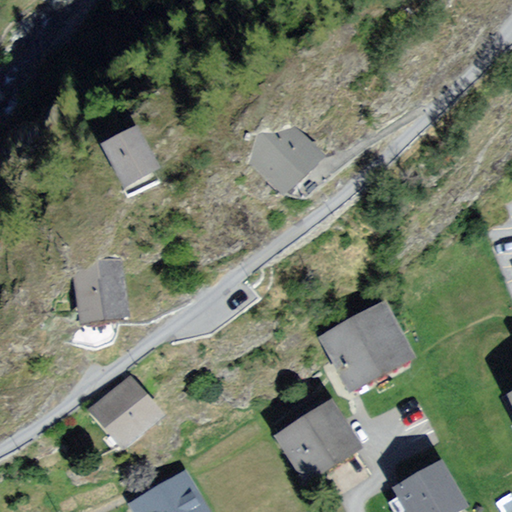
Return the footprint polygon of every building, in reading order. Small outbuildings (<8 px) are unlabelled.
[(255,130),(244,157),(280,196),(319,161),(283,122),(255,130)] [(132,123),(96,144),(121,187),(157,166),(132,123)] [(136,317),(129,255),(80,261),(87,323),(136,317)] [(375,301),(312,336),(341,388),(404,353),(375,301)] [(133,377),(93,411),(128,452),(168,419),(133,377)] [(332,401),(275,434),(306,486),(362,452),(332,401)] [(437,461),(391,489),(405,511),(456,511),(465,507),(437,461)] [(211,511),(185,469),(129,503),(134,511),(211,511)]
